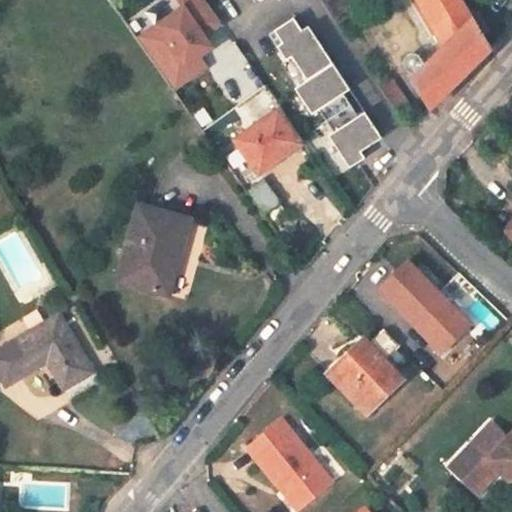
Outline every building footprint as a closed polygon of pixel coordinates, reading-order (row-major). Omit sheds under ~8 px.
[(175,0),(182,9),(138,40),(166,81),(200,58),(212,49),(204,38),(224,24),(206,0),(175,0)] [(323,0),(338,21),(361,6),(356,0),(323,0)] [(431,109),(492,49),(462,0),(418,0),(446,47),(413,80),(431,109)] [(294,19),(269,35),(287,62),(293,57),(309,81),(295,89),(312,113),(319,110),(327,121),(352,105),(344,93),(350,90),(309,27),(302,31),(294,19)] [(207,62),(232,106),(264,87),(239,44),(207,62)] [(207,68),(200,58),(166,81),(174,91),(207,68)] [(391,80),(381,86),(397,111),(407,105),(391,80)] [(360,116),(352,105),(327,121),(335,131),(329,136),(341,154),(350,168),(366,158),(363,154),(361,150),(382,139),(365,113),(360,116)] [(236,140),(245,154),(257,171),(260,175),(266,171),(290,154),(302,145),(278,111),(236,140)] [(264,181),(249,191),(265,213),(279,203),(264,181)] [(119,281),(169,295),(190,221),(140,207),(119,281)] [(443,355),(476,322),(409,255),(376,288),(443,355)] [(78,292),(69,296),(74,305),(83,300),(78,292)] [(47,362),(64,389),(92,373),(60,317),(0,350),(0,374),(5,385),(47,362)] [(365,341),(329,375),(365,412),(401,379),(384,360),(399,346),(383,329),(368,344),(365,341)] [(333,483),(283,420),(249,448),(278,484),(282,480),(304,507),(333,483)] [(511,433),(506,440),(490,425),(449,469),(477,494),(498,471),(509,482),(511,481),(511,433)] [(282,480),(278,484),(299,510),(304,507),(282,480)]
